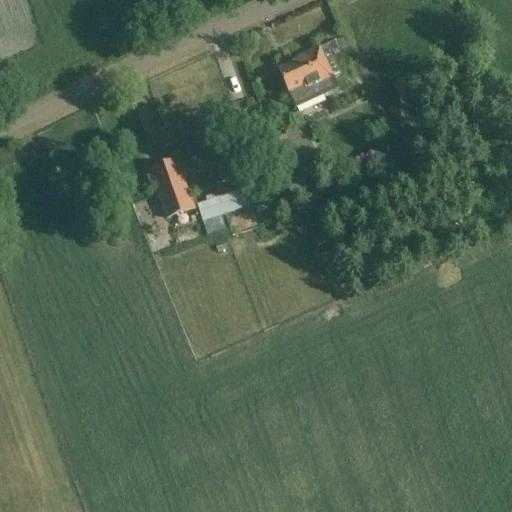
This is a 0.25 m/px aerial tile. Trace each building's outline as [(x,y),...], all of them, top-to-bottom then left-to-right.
[(278,71),(296,110),(339,91),(320,49),(296,59),(297,62),(278,71)] [(399,101),(410,97),(404,82),(393,87),(399,101)] [(259,149),(275,190),(306,177),(303,168),(321,161),(306,123),(282,133),(284,140),(259,149)] [(186,144),(179,147),(182,157),(190,154),(186,144)] [(151,175),(167,219),(193,210),(177,165),(151,175)] [(259,185),(248,189),(258,216),(268,212),(259,185)] [(221,218),(248,208),(243,191),(197,207),(203,224),(221,218)] [(221,218),(203,224),(207,237),(209,236),(225,231),(221,218)] [(318,248),(332,242),(328,233),(314,238),(318,248)] [(224,243),(214,246),(216,253),(226,250),(224,243)]
